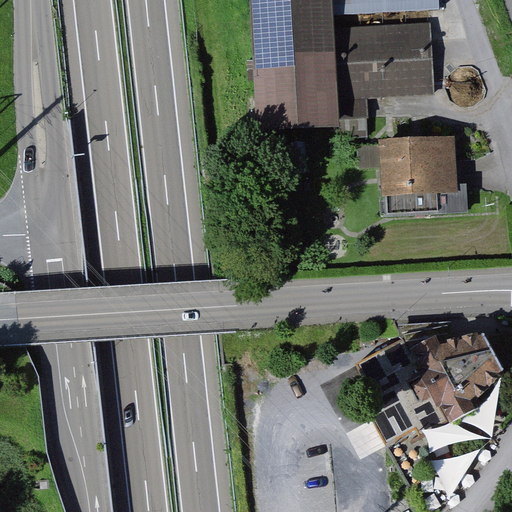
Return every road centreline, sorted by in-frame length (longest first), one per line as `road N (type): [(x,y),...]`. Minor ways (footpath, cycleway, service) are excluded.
road 1 (motorway): [(95,0),(153,511)]
road 2 (motorway): [(205,511),(150,0)]
road 3 (tertiary): [(511,293),(0,320)]
road 4 (tertiary): [(95,511),(52,234)]
road 5 (tertiary): [(52,234),(29,0)]
